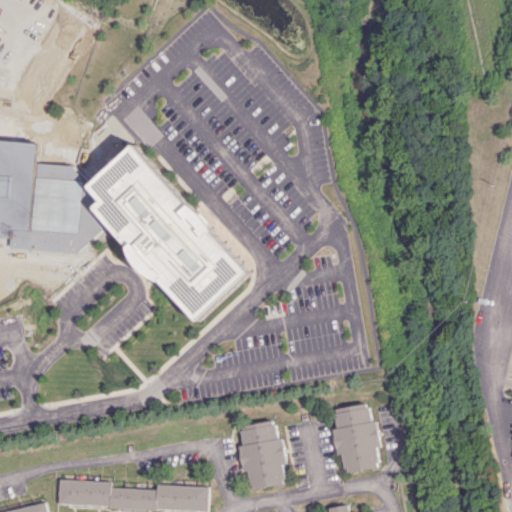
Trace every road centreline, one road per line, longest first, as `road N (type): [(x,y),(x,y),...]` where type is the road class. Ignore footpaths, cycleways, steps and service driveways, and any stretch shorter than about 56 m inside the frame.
road 1 (residential): [(0,478),(209,445),(233,504)]
road 2 (residential): [(391,511),(373,486),(233,504)]
